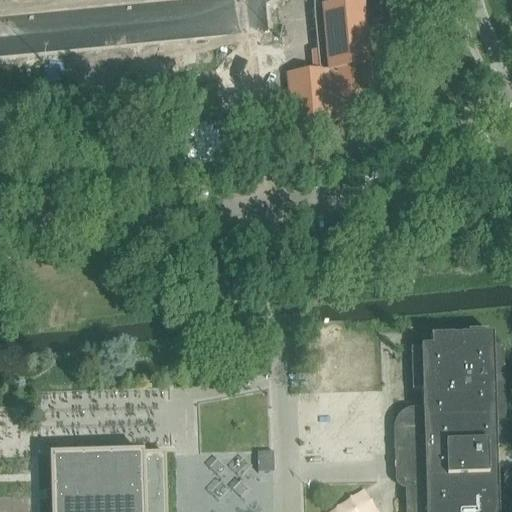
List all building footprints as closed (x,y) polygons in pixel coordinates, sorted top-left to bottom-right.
[(313,11),(319,73),(287,76),(291,125),(376,117),(371,68),(369,68),(366,31),(390,28),(387,0),(346,0),(347,7),(313,11)] [(377,335),(328,333),(328,350),(376,352),(377,335)] [(393,432),(394,453),(410,452),(411,480),(405,481),(405,511),(498,511),(496,449),(506,449),(503,347),(493,348),(493,338),(430,340),(431,350),(411,350),(412,392),(422,392),(422,410),(413,410),(410,410),(407,411),(406,412),(404,413),(401,415),(399,417),(397,420),(395,423),(394,425),(394,428),(393,431),(393,432)] [(258,474),(273,474),(273,454),(257,454),(258,474)] [(76,458),(50,459),(51,511),(166,511),(165,455),(126,457),(126,456),(76,457),(76,458)]
